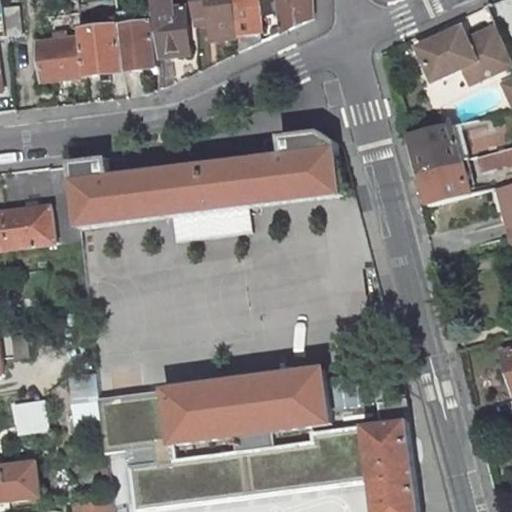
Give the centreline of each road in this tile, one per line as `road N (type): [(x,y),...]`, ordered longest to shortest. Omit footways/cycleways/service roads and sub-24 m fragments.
road 1 (residential): [(467,511),(347,44)]
road 2 (residential): [(347,44),(179,116),(0,141)]
